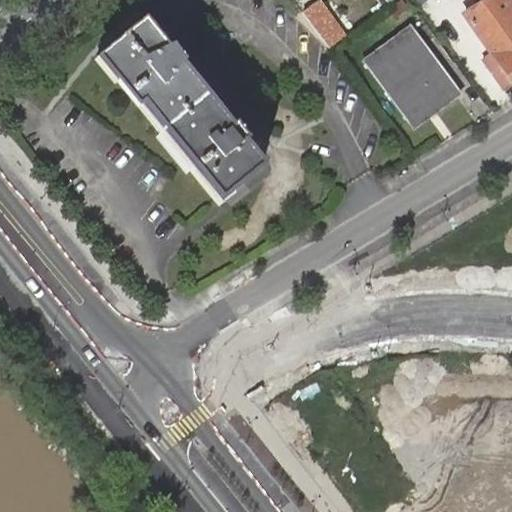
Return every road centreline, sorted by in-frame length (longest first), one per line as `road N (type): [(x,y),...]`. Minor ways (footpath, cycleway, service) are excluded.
road 1 (tertiary): [(153,357),(511,140)]
road 2 (secondary): [(153,357),(0,174)]
road 3 (secondary): [(0,242),(145,412)]
road 4 (secondary): [(279,511),(153,357)]
road 5 (tertiary): [(0,236),(101,332),(153,357)]
road 6 (secondary): [(145,412),(226,511)]
